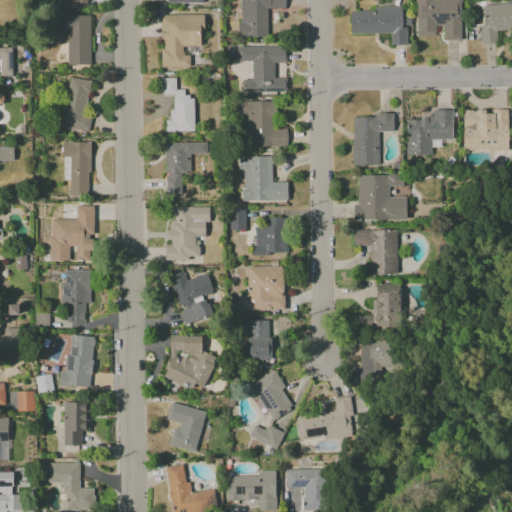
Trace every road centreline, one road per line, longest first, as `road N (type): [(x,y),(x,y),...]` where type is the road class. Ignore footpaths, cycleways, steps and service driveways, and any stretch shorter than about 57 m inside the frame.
road 1 (residential): [(126,0),(133,511)]
road 2 (residential): [(318,0),(324,367)]
road 3 (residential): [(511,75),(320,79)]
